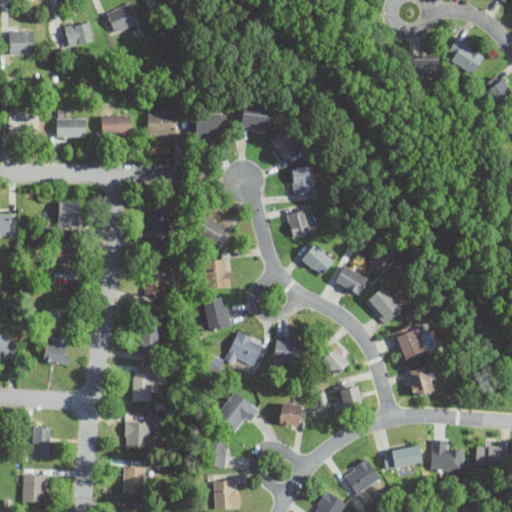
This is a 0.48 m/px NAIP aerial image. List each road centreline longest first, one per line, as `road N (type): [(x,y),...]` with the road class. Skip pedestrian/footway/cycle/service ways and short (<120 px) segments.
road 1 (residential): [(115,176),(80,511)]
road 2 (residential): [(388,416),(370,348),(347,320),(289,288),(266,250),(246,181)]
road 3 (residential): [(279,511),(317,457),(388,416),(511,423)]
road 4 (residential): [(186,175),(0,173)]
